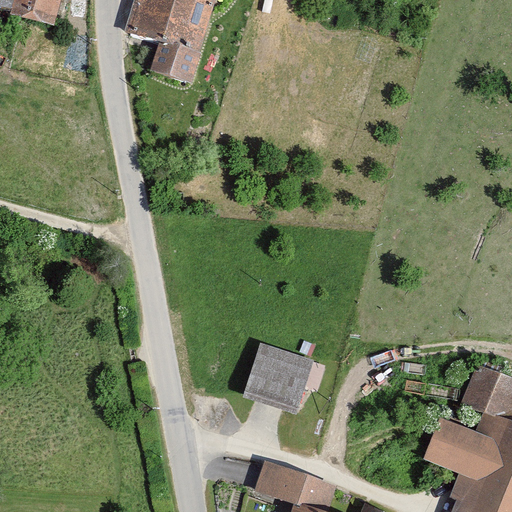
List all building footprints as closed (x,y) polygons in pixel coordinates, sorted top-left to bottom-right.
[(13,0),(10,13),(55,25),(62,0),(13,0)] [(135,0),(124,37),(195,60),(214,0),(135,0)] [(297,415),(315,361),(261,343),(243,398),(297,415)] [(511,511),(511,384),(475,370),(467,390),(454,421),(443,416),(423,463),(464,480),(453,506),(451,511),(511,511)] [(328,511),(337,487),(265,463),(254,495),(294,508),(307,511),(328,511)]
